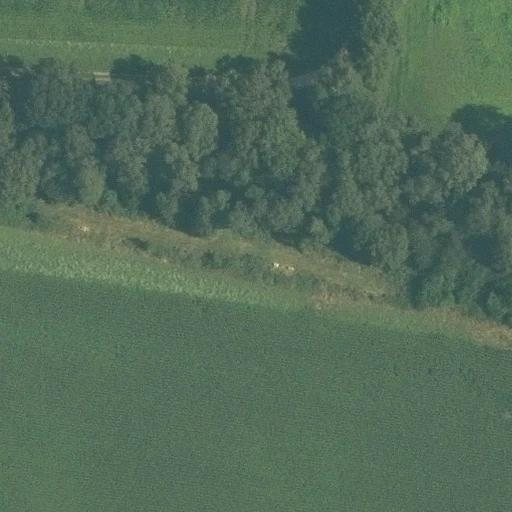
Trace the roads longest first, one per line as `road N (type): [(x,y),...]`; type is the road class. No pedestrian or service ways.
road 1 (track): [(383,277),(62,206),(33,178),(21,92),(8,75)]
road 2 (track): [(363,0),(354,52),(341,73),(319,85),(0,74)]
road 3 (track): [(201,84),(233,244)]
